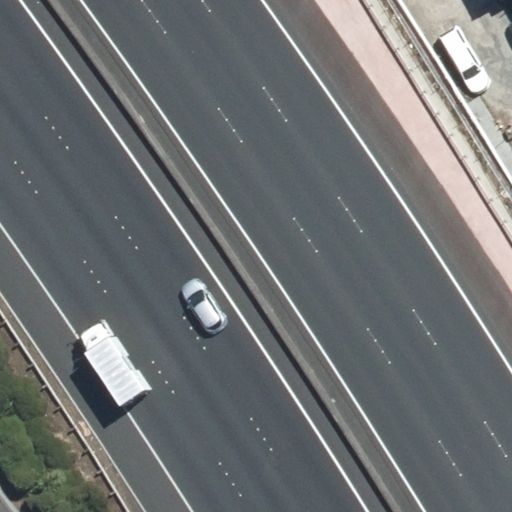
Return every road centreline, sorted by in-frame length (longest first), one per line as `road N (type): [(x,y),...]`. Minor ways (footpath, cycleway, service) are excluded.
road 1 (motorway): [(135,0),(487,511)]
road 2 (motorway): [(317,511),(0,52)]
